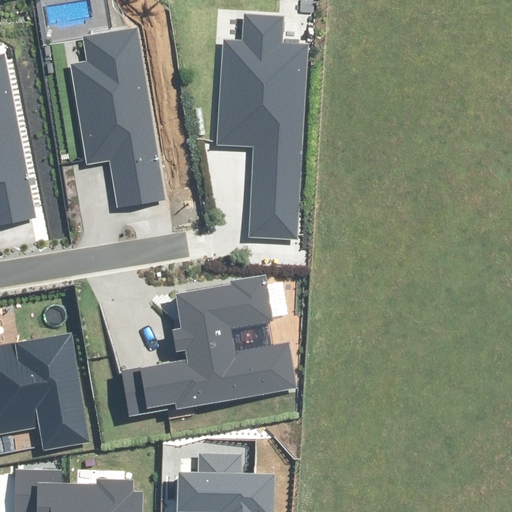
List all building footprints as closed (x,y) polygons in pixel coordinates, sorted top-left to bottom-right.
[(291,239),(303,49),(277,47),(279,19),(243,16),(241,45),(219,44),(213,147),(250,150),(245,236),(291,239)] [(161,202),(136,32),(81,40),(84,64),(66,66),(81,165),(108,161),(115,208),(161,202)] [(8,56),(0,57),(0,224),(32,220),(8,56)] [(128,364),(135,411),(293,385),(287,346),(227,356),(223,331),(267,323),(261,283),(165,298),(171,330),(164,331),(169,358),(128,364)] [(0,431),(36,426),(40,448),(88,440),(71,336),(0,347),(0,431)] [(199,474),(176,474),(175,511),(217,511),(270,511),(271,478),(237,477),(238,458),(199,457),(199,474)] [(66,474),(16,473),(15,511),(147,511),(148,487),(66,486),(66,474)]
